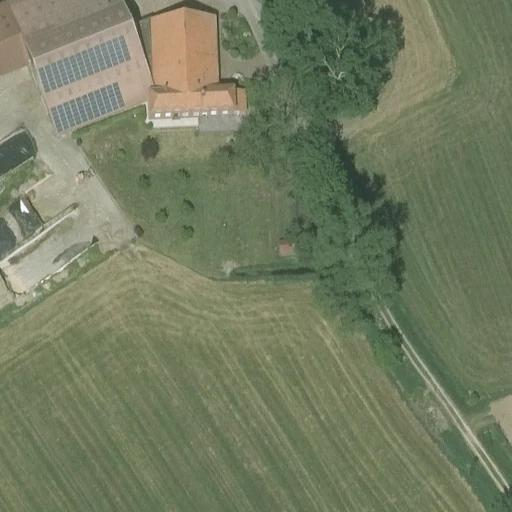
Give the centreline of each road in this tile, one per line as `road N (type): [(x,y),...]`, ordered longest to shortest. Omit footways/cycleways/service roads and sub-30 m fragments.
road 1 (track): [(511,506),(362,286),(285,127)]
road 2 (unclassified): [(234,8),(333,40),(367,72),(353,108),(285,127)]
road 3 (unclassified): [(285,127),(234,8)]
